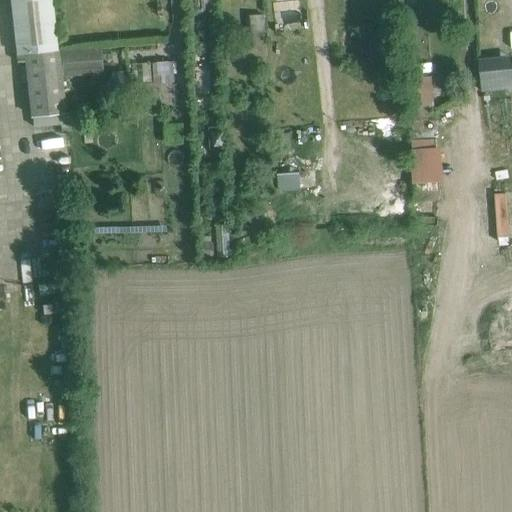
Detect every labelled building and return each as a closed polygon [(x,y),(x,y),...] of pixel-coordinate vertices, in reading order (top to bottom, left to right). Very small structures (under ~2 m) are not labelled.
[(10,0),(16,53),(26,52),(32,117),(64,114),(51,0),(10,0)] [(249,15),(250,47),(267,46),(266,15),(249,15)] [(62,77),(104,74),(102,47),(60,50),(62,77)] [(511,64),(508,65),(508,56),(478,58),(480,88),(511,86),(511,64)] [(174,61),(157,62),(158,83),(175,82),(174,61)] [(417,111),(434,110),(432,77),(416,78),(417,111)] [(411,183),(440,182),(439,119),(410,119),(411,183)]
